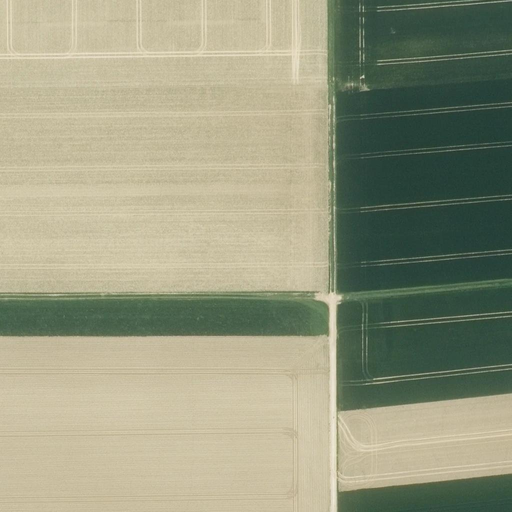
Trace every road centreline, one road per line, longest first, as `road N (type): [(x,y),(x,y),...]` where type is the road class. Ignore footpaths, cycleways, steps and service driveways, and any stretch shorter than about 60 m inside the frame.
road 1 (track): [(340,0),(332,298),(0,299)]
road 2 (track): [(511,283),(332,298),(333,511)]
